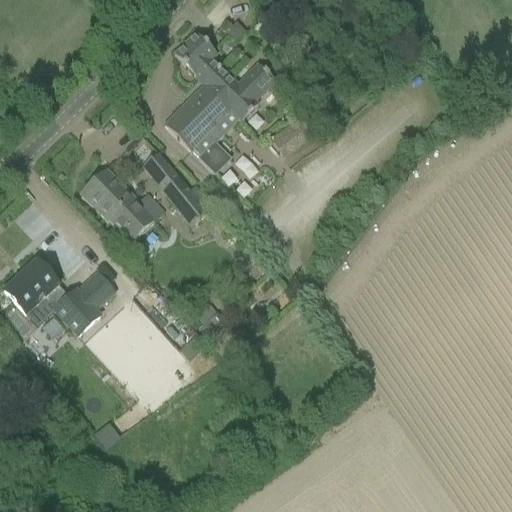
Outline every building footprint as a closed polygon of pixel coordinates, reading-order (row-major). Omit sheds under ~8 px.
[(235,26),(224,37),(234,47),(245,36),(235,26)] [(203,89),(163,130),(190,156),(193,153),(200,160),(197,163),(214,179),(229,163),(221,155),(216,150),(214,148),(238,124),(240,126),(257,108),(254,106),(274,86),(257,68),(238,88),(212,63),(216,59),(194,38),(173,59),(203,89)] [(283,159),(316,136),(304,119),(271,142),(283,159)] [(158,157),(142,170),(146,175),(159,190),(191,232),(208,218),(174,177),(162,162),(158,157)] [(137,209),(105,174),(78,198),(105,227),(107,226),(129,249),(162,218),(145,201),(137,209)] [(35,266),(3,296),(35,331),(53,315),(77,341),(99,321),(94,316),(114,298),(113,297),(96,279),(77,297),(75,295),(67,302),(56,290),(57,289),(35,266)] [(219,337),(209,324),(197,332),(219,362),(235,350),(223,334),(219,337)] [(105,455),(119,444),(108,429),(93,440),(105,455)]
